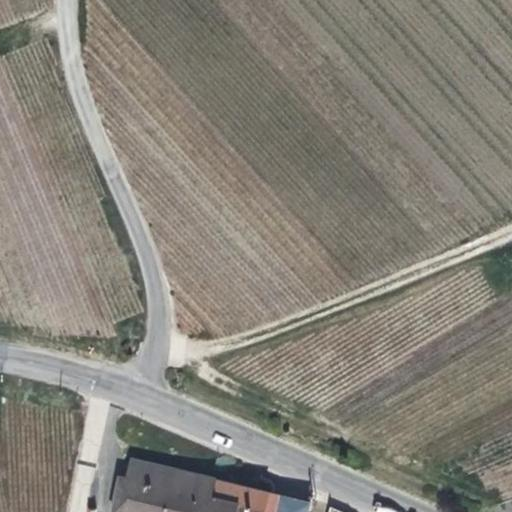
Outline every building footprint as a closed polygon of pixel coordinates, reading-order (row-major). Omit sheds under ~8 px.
[(223,376),(198,367),(194,381),(219,390),(223,376)] [(74,456),(74,404),(42,404),(41,455),(74,456)] [(208,511),(216,482),(129,461),(125,480),(119,479),(111,511),(208,511)] [(267,495),(216,482),(208,511),(262,511),(265,503),(267,495)] [(271,511),(273,506),(265,503),(262,511),(271,511)]
